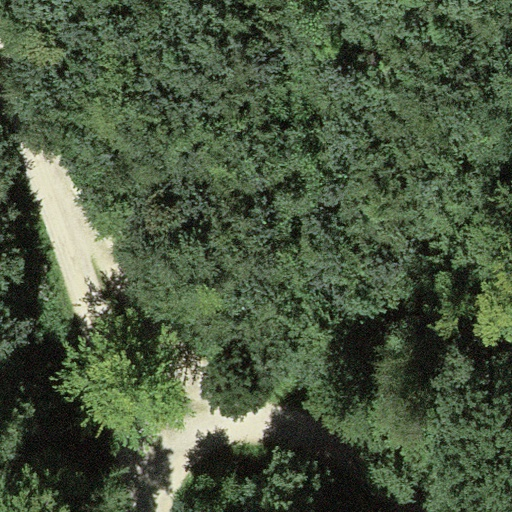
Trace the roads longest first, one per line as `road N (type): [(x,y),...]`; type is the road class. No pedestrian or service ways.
road 1 (track): [(409,511),(293,412),(221,416),(42,185)]
road 2 (track): [(138,511),(0,62)]
road 3 (track): [(289,0),(291,128),(307,287),(306,365),(293,412)]
road 4 (track): [(221,416),(138,509)]
